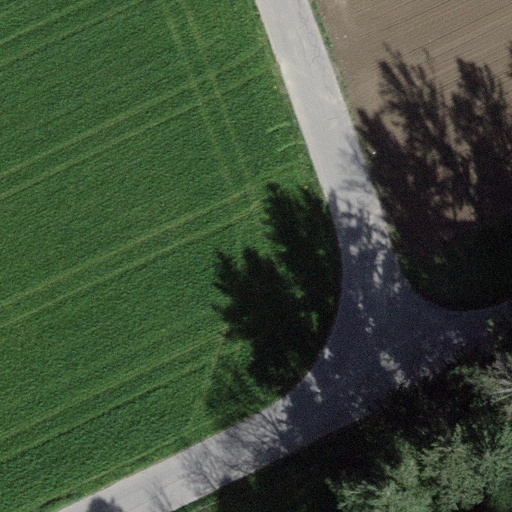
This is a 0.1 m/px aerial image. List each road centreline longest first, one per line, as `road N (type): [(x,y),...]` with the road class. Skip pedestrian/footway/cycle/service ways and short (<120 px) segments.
road 1 (tertiary): [(411,371),(279,0)]
road 2 (tertiary): [(115,511),(411,371)]
